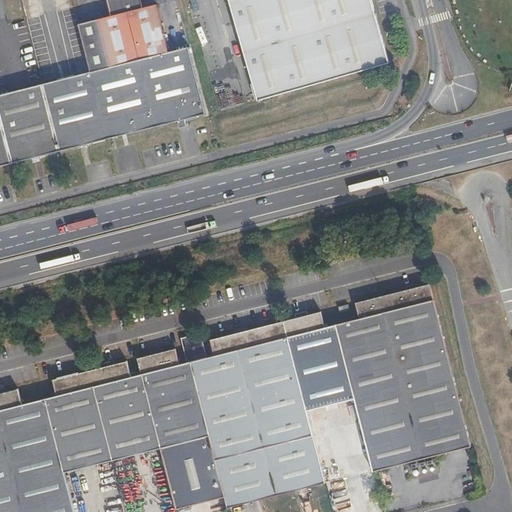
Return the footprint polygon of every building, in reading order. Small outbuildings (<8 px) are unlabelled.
[(0,94),(0,120),(11,164),(169,123),(206,114),(189,47),(169,52),(157,3),(144,7),(141,0),(107,0),(112,15),(76,24),(88,73),(43,84),(30,87),(0,94)] [(390,63),(371,0),(244,0),(231,4),(259,100),(390,63)] [(0,166),(11,164),(0,120),(0,166)] [(0,511),(74,511),(65,472),(96,464),(115,460),(164,447),(179,509),(225,498),(227,508),(325,483),(307,411),(355,399),(373,471),(471,446),(430,285),(355,303),(359,319),(325,328),(321,312),(210,340),(214,356),(206,358),(201,335),(181,340),(186,363),(179,365),(176,349),(138,359),(142,374),(131,377),(127,362),(53,380),(57,396),(22,405),(18,389),(0,393),(0,511)] [(326,431),(322,413),(311,415),(315,433),(326,431)] [(115,460),(96,464),(100,480),(119,475),(115,460)]
